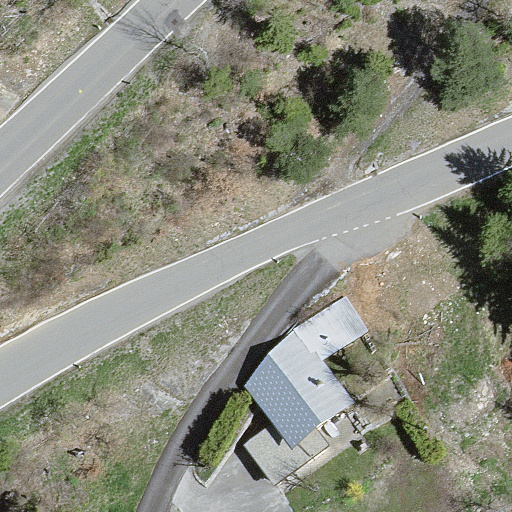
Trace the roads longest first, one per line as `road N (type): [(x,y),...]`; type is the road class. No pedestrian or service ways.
road 1 (tertiary): [(0,381),(98,324),(353,206)]
road 2 (residential): [(152,511),(218,386),(347,241),(353,206)]
road 3 (tertiary): [(166,0),(0,161)]
road 4 (tertiary): [(353,206),(511,141)]
